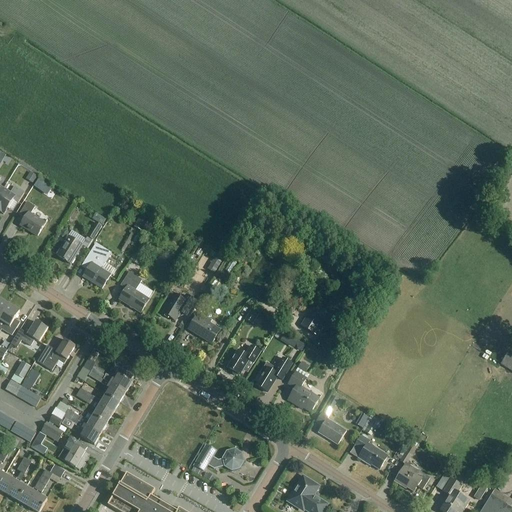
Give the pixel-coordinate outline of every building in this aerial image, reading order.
[(39,180),(36,186),(41,189),(45,184),(39,180)] [(3,189),(0,194),(0,213),(3,216),(13,201),(18,204),(24,194),(14,187),(10,194),(3,189)] [(38,237),(45,225),(30,215),(35,208),(27,203),(19,216),(25,219),(20,226),(38,237)] [(75,209),(66,224),(70,226),(79,212),(75,209)] [(145,234),(153,220),(143,214),(134,227),(145,234)] [(117,231),(122,235),(131,226),(126,221),(117,231)] [(71,265),(83,246),(69,237),(57,256),(71,265)] [(99,271),(104,264),(106,260),(111,253),(97,244),(92,251),(91,253),(82,267),(87,271),(83,278),(102,290),(107,282),(109,279),(109,278),(99,271)] [(186,246),(181,251),(186,256),(191,251),(186,246)] [(215,275),(221,265),(215,261),(209,272),(215,275)] [(141,314),(149,301),(135,292),(139,286),(142,281),(129,273),(120,287),(126,290),(119,301),(141,314)] [(209,304),(217,291),(210,287),(202,300),(209,304)] [(184,301),(174,295),(162,314),(164,315),(163,316),(166,319),(167,317),(175,322),(183,310),(188,314),(195,302),(187,297),(184,301)] [(112,297),(107,304),(118,312),(124,305),(112,297)] [(0,319),(9,306),(0,300),(0,319)] [(9,306),(0,319),(0,333),(2,330),(12,336),(20,324),(15,320),(20,312),(9,306)] [(310,312),(301,326),(316,335),(325,321),(310,312)] [(212,345),(220,332),(209,325),(210,322),(199,315),(189,331),(212,345)] [(39,343),(47,330),(36,323),(29,335),(21,330),(11,345),(17,348),(21,341),(30,347),(35,340),(39,343)] [(199,352),(202,346),(176,330),(172,336),(199,352)] [(319,336),(314,345),(321,349),(327,340),(319,336)] [(47,347),(37,363),(52,372),(58,362),(63,365),(66,361),(70,355),(72,352),(75,347),(65,341),(57,353),(47,347)] [(254,364),(260,353),(251,347),(246,356),(239,352),(228,369),(233,372),(232,373),(233,376),(235,377),(237,376),(238,375),(239,376),(248,361),(254,364)] [(511,371),(511,357),(507,355),(501,365),(511,371)] [(282,381),(292,365),(283,359),(274,373),(267,369),(256,386),(267,393),(277,378),(282,381)] [(302,362),(299,366),(298,369),(306,374),(310,367),(302,362)] [(502,380),(506,375),(489,362),(485,367),(502,380)] [(24,380),(31,367),(23,363),(16,375),(24,380)] [(90,370),(83,366),(80,372),(87,376),(90,370)] [(110,384),(126,394),(132,383),(130,382),(133,377),(119,368),(115,375),(117,376),(115,381),(106,376),(103,381),(110,384)] [(33,369),(23,385),(30,390),(41,374),(33,369)] [(103,381),(106,376),(94,369),(89,377),(101,385),(103,381)] [(311,414),(320,400),(301,388),(306,380),(296,373),(288,385),(295,389),(288,401),(298,407),(298,406),(311,414)] [(42,398),(11,380),(6,390),(36,408),(42,398)] [(120,404),(126,394),(110,384),(103,381),(101,385),(109,390),(106,396),(120,404)] [(88,405),(93,397),(81,390),(76,397),(88,405)] [(97,405),(113,415),(120,404),(106,396),(102,402),(100,401),(99,402),(97,405)] [(97,405),(99,402),(93,397),(88,405),(95,409),(97,405)] [(338,409),(342,401),(333,397),(327,407),(333,410),(335,407),(338,409)] [(107,425),(113,415),(97,405),(95,409),(94,410),(97,411),(93,417),(107,425)] [(68,411),(64,418),(70,422),(74,415),(68,411)] [(15,422),(0,413),(0,425),(9,431),(15,422)] [(337,447),(346,433),(327,420),(329,417),(322,413),(316,423),(322,427),(318,434),(337,447)] [(85,426),(78,422),(80,418),(74,415),(70,422),(76,426),(75,426),(82,430),(85,426)] [(60,429),(63,422),(54,416),(50,422),(60,429)] [(363,430),(369,421),(362,416),(356,425),(363,430)] [(372,437),(382,422),(372,416),(362,431),(372,437)] [(101,435),(107,425),(93,417),(90,423),(87,421),(81,417),(80,418),(78,422),(85,426),(101,435)] [(36,434),(16,423),(11,432),(30,444),(36,434)] [(59,439),(63,433),(47,424),(43,430),(59,439)] [(94,446),(101,435),(85,426),(82,430),(84,432),(81,438),(94,446)] [(41,445),(46,436),(41,433),(40,432),(31,447),(44,455),(47,449),(41,445)] [(305,432),(301,437),(320,450),(324,444),(305,432)] [(379,471),(388,457),(368,445),(370,442),(361,437),(355,446),(363,452),(358,460),(367,465),(367,464),(379,471)] [(79,472),(89,455),(85,453),(87,449),(70,439),(59,458),(65,462),(65,463),(79,472)] [(422,491),(430,479),(424,475),(408,464),(417,448),(411,444),(400,462),(406,465),(404,468),(394,483),(402,488),(403,486),(413,493),(417,487),(422,491)] [(0,452),(7,457),(11,451),(3,446),(0,452)] [(218,461),(213,458),(216,452),(206,447),(194,467),(204,473),(208,466),(214,470),(224,467),(232,472),(240,470),(244,463),(242,455),(235,451),(227,453),(222,460),(218,461)] [(21,465),(28,469),(32,463),(24,459),(21,465)] [(58,478),(63,470),(54,464),(49,473),(58,478)] [(25,475),(28,469),(21,465),(17,471),(25,475)] [(42,477),(49,481),(53,475),(45,471),(42,477)] [(207,473),(204,477),(212,482),(215,478),(207,473)] [(184,511),(179,509),(177,511),(176,511),(152,497),(156,491),(127,474),(108,506),(118,511),(184,511)] [(0,491),(8,496),(17,480),(12,477),(11,479),(5,476),(0,484),(0,491)] [(45,487),(49,481),(42,477),(38,483),(42,485),(45,487)] [(308,511),(322,511),(326,506),(316,499),(314,493),(318,488),(303,479),(289,502),(303,511),(304,509),(308,511)] [(18,502),(26,488),(20,485),(22,482),(17,480),(8,496),(18,502)] [(462,511),(469,502),(457,494),(461,487),(451,480),(443,492),(449,497),(440,511),(462,511)] [(42,485),(38,483),(37,483),(32,492),(26,488),(18,502),(29,508),(42,485)] [(41,494),(45,487),(42,485),(29,508),(35,511),(40,511),(47,501),(41,497),(42,495),(41,494)] [(480,486),(473,499),(479,502),(486,490),(480,486)] [(490,487),(479,505),(484,508),(491,496),(495,490),(490,487)] [(511,511),(511,509),(491,496),(484,508),(481,511),(511,511)]
